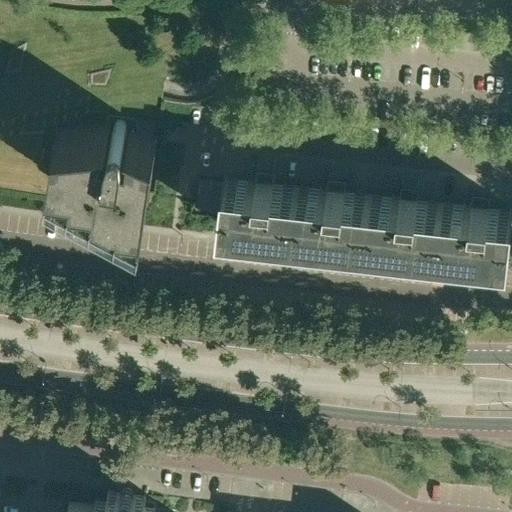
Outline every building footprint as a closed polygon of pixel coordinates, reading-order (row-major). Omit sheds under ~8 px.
[(26,43),(11,50),(4,73),(20,71),(26,43)] [(111,69),(90,74),(90,85),(105,85),(111,69)] [(73,187),(120,213),(142,225),(142,223),(144,223),(153,163),(157,138),(125,124),(124,123),(123,122),(122,121),(121,121),(119,121),(118,121),(117,121),(116,122),(115,123),(114,124),(111,132),(106,131),(107,125),(110,124),(110,123),(56,129),(49,178),(58,179),(73,187)] [(43,131),(19,134),(17,145),(41,149),(43,131)] [(224,177),(199,174),(195,206),(220,208),(219,221),(221,221),(246,223),(251,224),(286,228),(291,229),(296,229),(332,233),(363,237),(436,245),(506,253),(506,254),(508,254),(511,219),(511,208),(489,206),(490,196),(478,195),(478,193),(472,192),(471,204),(441,200),(417,198),(418,188),(406,186),(406,184),(401,184),(399,196),(369,192),(345,189),(346,180),(334,178),(334,176),(328,176),(327,187),(296,184),(273,181),(274,171),(262,170),(262,168),(257,167),(255,179),(224,176),(224,177)] [(134,492),(121,490),(108,488),(107,496),(96,495),(95,505),(69,501),(67,511),(154,511),(156,503),(145,501),(146,494),(134,492)]
